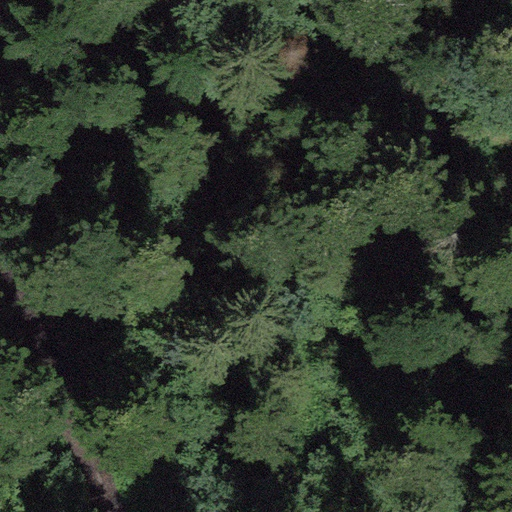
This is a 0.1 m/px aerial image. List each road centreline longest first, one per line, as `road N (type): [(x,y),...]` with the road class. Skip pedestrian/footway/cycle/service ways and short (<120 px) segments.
road 1 (track): [(278,511),(12,319)]
road 2 (track): [(0,291),(112,511)]
